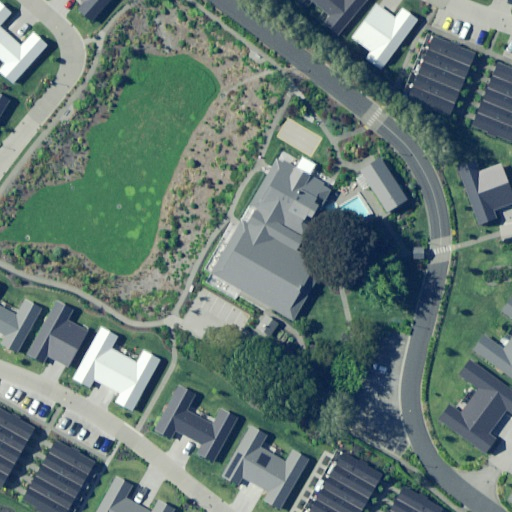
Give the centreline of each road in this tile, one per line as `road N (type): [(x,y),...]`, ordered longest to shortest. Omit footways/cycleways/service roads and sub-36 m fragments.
road 1 (residential): [(474,496),(426,452),(412,412),(441,256),(436,197),(409,147),(232,0)]
road 2 (residential): [(227,511),(126,434),(0,370)]
road 3 (residential): [(0,157),(76,61),(71,32),(37,0)]
